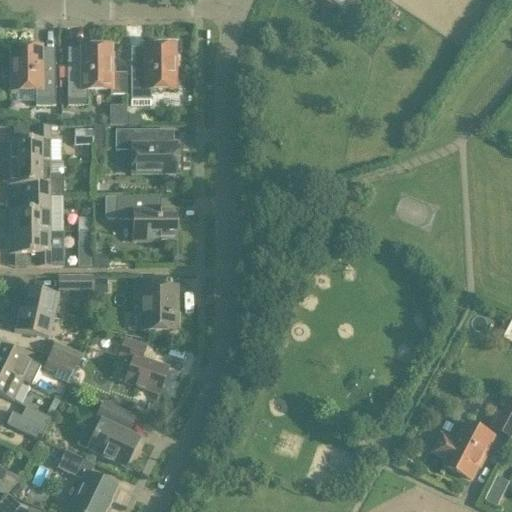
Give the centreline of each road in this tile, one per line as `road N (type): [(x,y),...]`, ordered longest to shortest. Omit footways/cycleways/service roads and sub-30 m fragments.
road 1 (residential): [(155,511),(211,387),(221,340),(229,16)]
road 2 (residential): [(229,16),(77,0)]
